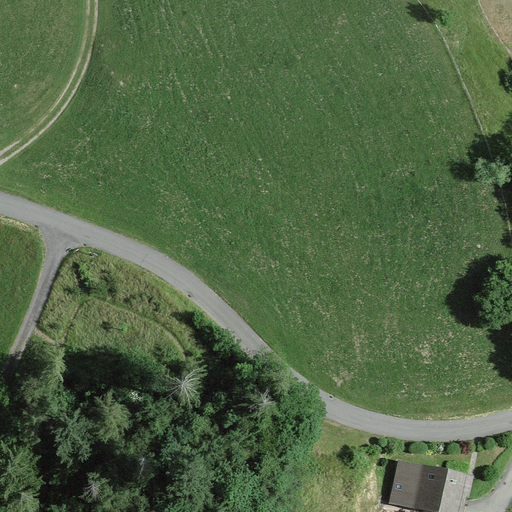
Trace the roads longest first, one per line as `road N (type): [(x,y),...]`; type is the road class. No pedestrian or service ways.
road 1 (residential): [(511,419),(446,433),(361,421),(292,386),(188,285),(141,257),(0,204)]
road 2 (track): [(0,162),(58,113),(80,76),(92,27),(89,0)]
